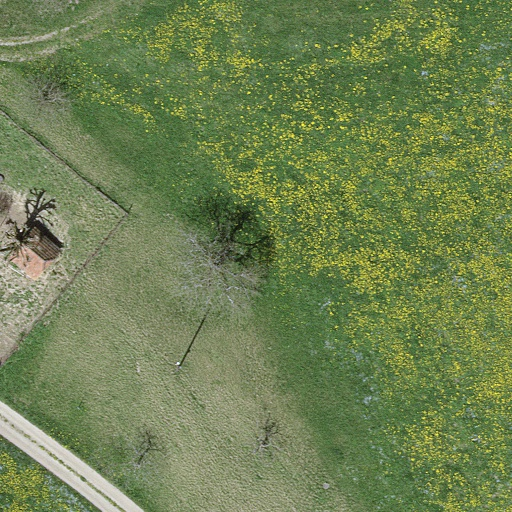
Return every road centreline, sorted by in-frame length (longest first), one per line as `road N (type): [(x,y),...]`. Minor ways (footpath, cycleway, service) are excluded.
road 1 (residential): [(125,511),(0,414)]
road 2 (track): [(0,41),(119,23)]
